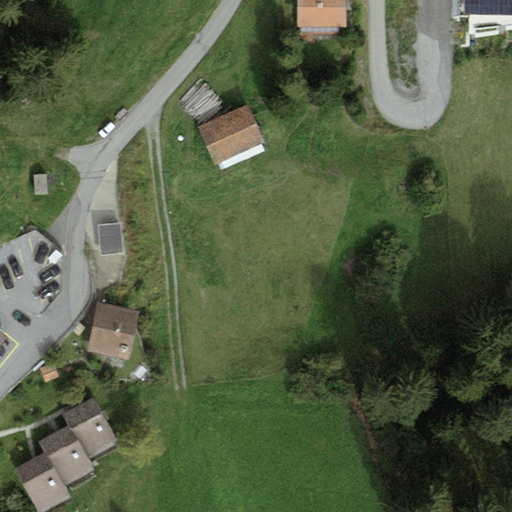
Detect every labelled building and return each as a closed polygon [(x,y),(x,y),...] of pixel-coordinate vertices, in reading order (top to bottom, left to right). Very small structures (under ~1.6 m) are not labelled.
[(346,0),(296,0),(296,22),(300,22),(300,30),(340,31),(340,21),(347,21),(346,0)] [(247,101),(197,125),(214,161),(264,137),(247,101)] [(102,255),(127,254),(125,224),(101,226),(102,255)] [(67,258),(37,234),(0,256),(0,266),(45,314),(64,293),(67,258)] [(138,305),(97,301),(87,349),(129,355),(138,305)] [(93,394),(61,413),(67,422),(89,456),(118,440),(93,394)] [(67,422),(38,439),(44,450),(68,486),(96,468),(89,456),(67,422)] [(44,450),(14,466),(41,511),(42,511),(72,495),(44,450)]
